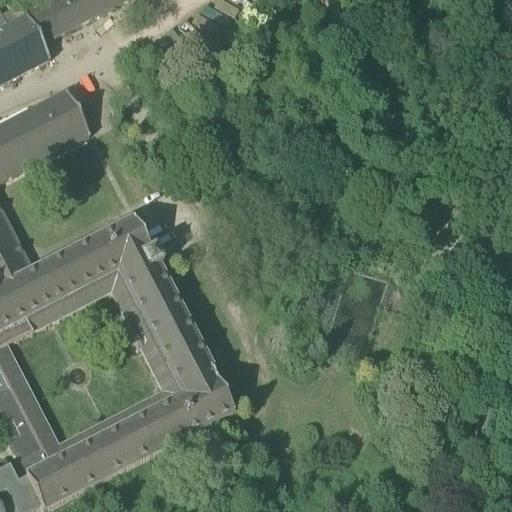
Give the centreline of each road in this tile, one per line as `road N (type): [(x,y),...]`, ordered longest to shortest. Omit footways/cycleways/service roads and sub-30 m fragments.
road 1 (track): [(107,55),(270,390)]
road 2 (unclassified): [(485,511),(488,399),(450,291),(456,261),(486,236),(511,229)]
road 3 (track): [(456,261),(423,229),(326,0)]
